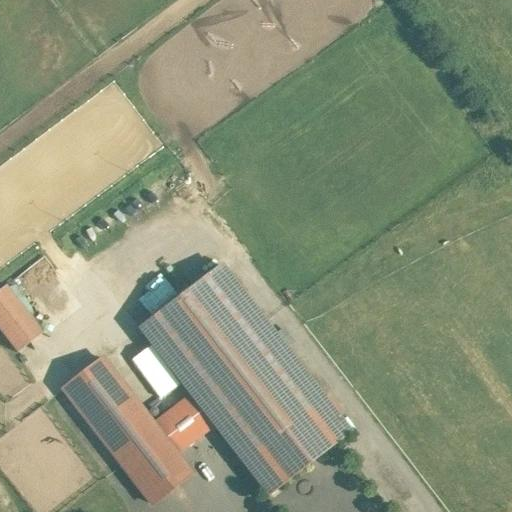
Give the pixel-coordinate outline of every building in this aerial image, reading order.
[(258,213),(238,228),(268,267),(288,251),(258,213)] [(351,430),(223,262),(139,327),(189,390),(213,421),(268,495),(351,430)] [(43,326),(5,282),(0,285),(0,328),(17,351),(43,326)] [(153,419),(104,355),(62,387),(151,503),(193,471),(177,450),(153,419)] [(189,390),(153,419),(177,450),(213,421),(189,390)]
